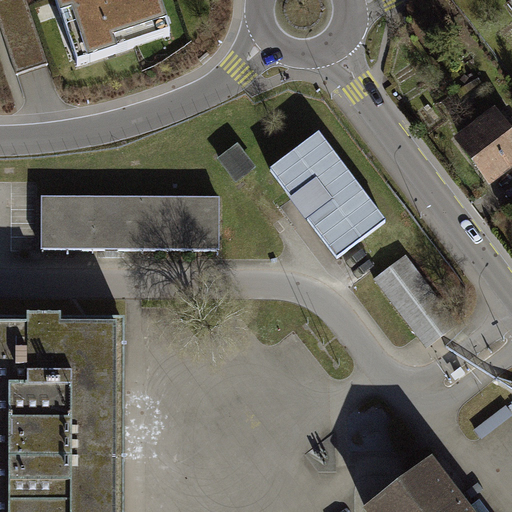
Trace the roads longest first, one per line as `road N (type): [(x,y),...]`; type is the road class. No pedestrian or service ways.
road 1 (tertiary): [(335,50),(511,293)]
road 2 (residential): [(0,137),(83,131),(159,111),(203,94),(268,41)]
road 3 (track): [(322,301),(308,263),(247,178)]
